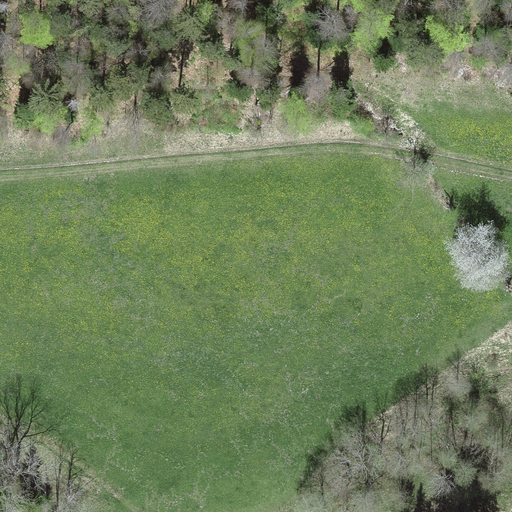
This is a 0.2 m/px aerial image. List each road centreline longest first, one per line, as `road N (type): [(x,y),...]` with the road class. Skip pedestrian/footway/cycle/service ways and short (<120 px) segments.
road 1 (track): [(511,176),(372,150),(0,179)]
road 2 (track): [(202,0),(352,79),(385,104),(425,160)]
